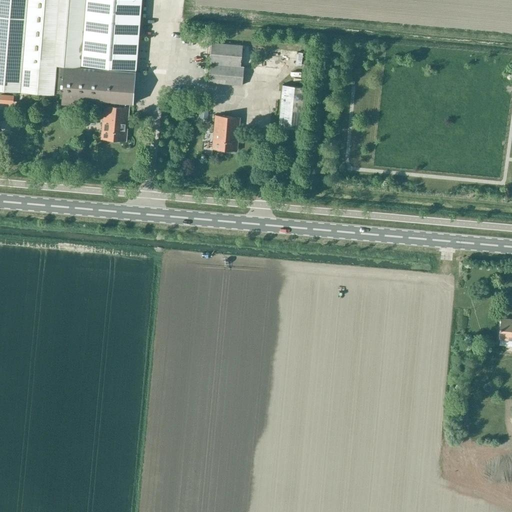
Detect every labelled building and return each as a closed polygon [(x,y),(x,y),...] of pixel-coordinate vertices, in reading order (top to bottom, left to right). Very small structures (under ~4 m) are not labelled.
[(0,0),(0,90),(55,95),(55,93),(63,94),(62,103),(62,104),(104,108),(101,139),(126,141),(127,124),(128,125),(128,123),(126,123),(127,117),(128,117),(129,115),(128,115),(129,107),(128,107),(129,103),(133,103),(136,73),(136,72),(136,70),(141,0),(0,0)] [(209,42),(208,83),(242,86),(244,67),(253,68),(255,45),(209,42)] [(270,53),(264,52),(264,62),(276,63),(277,49),(270,48),(270,53)] [(278,125),(302,127),(307,87),(282,85),(278,125)] [(212,149),(236,152),(240,118),(215,115),(212,149)] [(511,320),(500,320),(498,339),(511,339),(511,320)]
